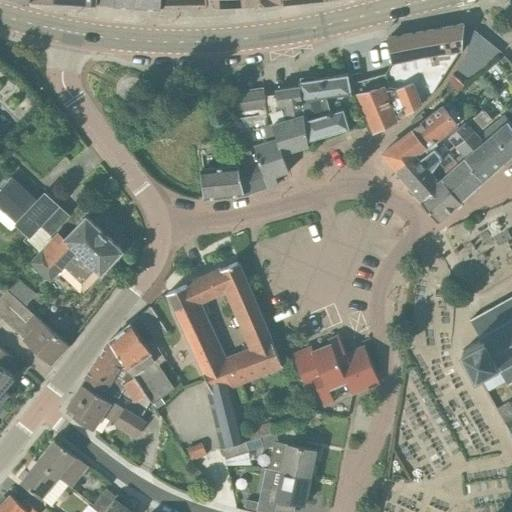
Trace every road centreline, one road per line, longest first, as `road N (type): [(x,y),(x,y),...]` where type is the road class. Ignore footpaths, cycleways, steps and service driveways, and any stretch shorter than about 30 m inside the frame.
road 1 (secondary): [(71,34),(155,44),(262,39),(430,0)]
road 2 (residential): [(345,511),(368,468),(387,398),(377,317),(382,286),(418,230)]
road 3 (residential): [(160,226),(247,217),(356,186),(407,205),(418,230)]
road 4 (tertiary): [(40,411),(152,268),(160,226)]
road 5 (tertiary): [(160,226),(149,200),(71,100),(71,34)]
road 6 (residential): [(195,511),(154,494),(40,411)]
